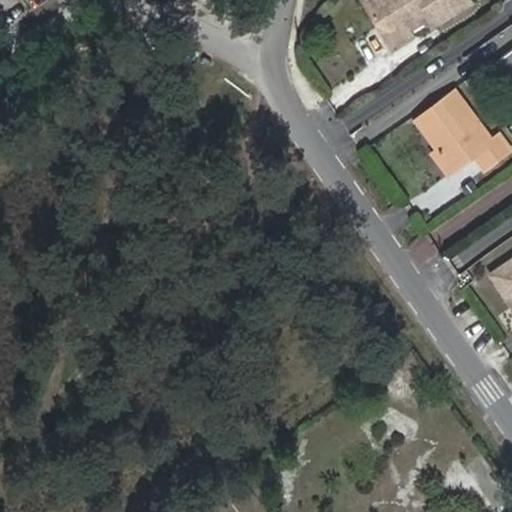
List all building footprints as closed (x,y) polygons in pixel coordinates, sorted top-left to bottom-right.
[(361,0),(386,40),(426,12),(430,18),(432,22),(464,0),(361,0)] [(426,12),(386,40),(389,45),(409,32),(410,28),(421,20),(424,23),(430,18),(426,12)] [(511,46),(492,63),(511,87),(511,46)] [(446,143),(437,149),(434,151),(449,173),(475,155),(486,169),(511,149),(511,148),(501,132),(493,138),(459,88),(424,112),(446,143)] [(415,118),(437,149),(446,143),(424,112),(415,118)] [(420,268),(440,255),(427,234),(407,247),(420,268)] [(511,307),(511,257),(488,274),(511,307)]
